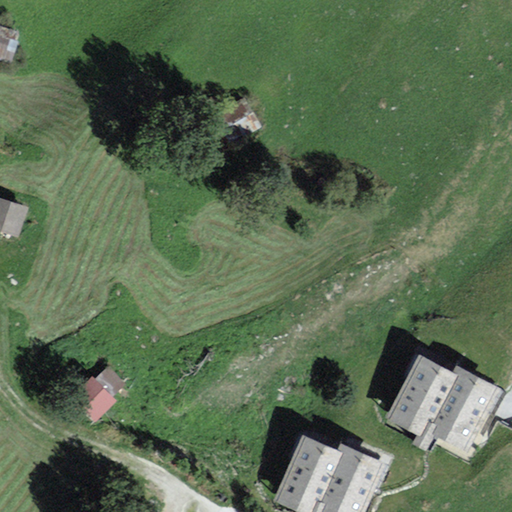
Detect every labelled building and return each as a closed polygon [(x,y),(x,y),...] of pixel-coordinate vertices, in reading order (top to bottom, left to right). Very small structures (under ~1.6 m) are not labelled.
[(27,30),(0,22),(0,57),(18,62),(27,30)] [(264,127),(252,95),(225,105),(237,137),(264,127)] [(31,209),(0,199),(0,232),(22,239),(31,209)] [(509,390),(428,348),(393,416),(474,458),(509,390)] [(140,408),(110,369),(77,394),(107,433),(140,408)] [(371,511),(393,464),(313,427),(279,500),(305,511),(371,511)]
